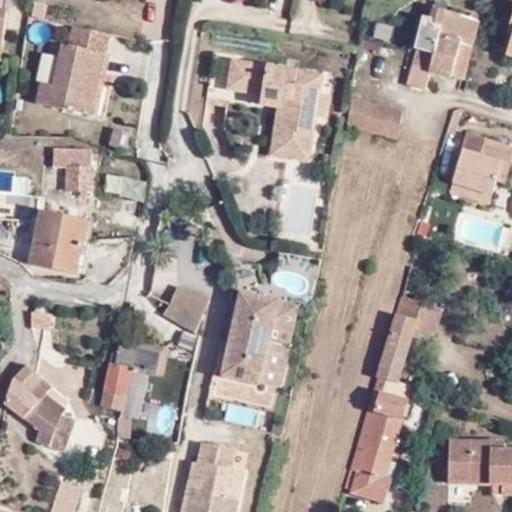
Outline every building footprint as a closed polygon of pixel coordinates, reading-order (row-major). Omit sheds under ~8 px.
[(414,68),(408,86),(424,91),(429,73),(451,80),(451,79),(462,47),(440,39),(449,16),(447,15),(434,10),(421,50),(414,68)] [(482,28),(452,17),(449,16),(440,39),(462,47),(451,79),(464,84),(482,28)] [(105,38),(70,31),(66,53),(58,51),(52,92),(39,90),(36,110),(90,120),(105,38)] [(315,118),(318,96),(320,78),(231,64),(227,91),(261,97),(279,100),(278,110),(274,131),(311,137),(315,118)] [(327,97),(318,96),(315,118),(323,120),(327,97)] [(259,107),(278,110),(279,100),(261,97),(259,107)] [(365,117),(368,105),(352,101),(345,130),(395,141),(397,132),(399,127),(365,117)] [(365,117),(399,127),(403,113),(368,105),(365,117)] [(128,132),(113,130),(110,147),(125,150),(128,132)] [(306,164),(311,137),(274,131),(269,157),(306,164)] [(489,196),(494,182),(500,163),(508,165),(511,151),(511,148),(467,134),(451,184),(489,196)] [(54,169),(71,169),(71,154),(71,152),(54,152),(54,169)] [(89,154),(71,154),(71,169),(71,191),(90,191),(89,154)] [(502,185),(508,165),(500,163),(494,182),(502,185)] [(125,175),(110,172),(107,188),(122,191),(125,175)] [(487,204),(489,196),(451,184),(448,193),(487,204)] [(89,215),(42,207),(32,264),(77,273),(89,215)] [(207,301),(176,289),(169,305),(162,320),(194,334),(207,301)] [(298,308),(242,296),(222,377),(279,390),(298,308)] [(398,384),(404,362),(414,331),(430,336),(434,337),(442,312),(404,299),(379,379),(398,384)] [(56,317),(35,315),(35,328),(54,331),(56,317)] [(414,331),(404,362),(420,367),(430,336),(414,331)] [(122,416),(123,409),(132,370),(149,373),(156,375),(161,352),(122,344),(117,367),(112,366),(103,411),(122,416)] [(29,368),(19,378),(17,379),(7,403),(45,428),(39,441),(65,452),(78,418),(59,411),(41,399),(53,382),(29,368)] [(132,370),(123,409),(141,412),(149,373),(132,370)] [(398,384),(379,379),(378,384),(410,392),(411,388),(410,388),(398,384)] [(385,480),(410,392),(378,384),(353,472),(359,474),(353,494),(384,503),(390,481),(385,480)] [(227,404),(224,417),(257,425),(260,412),(227,404)] [(136,419),(123,418),(122,439),(135,441),(136,419)] [(200,487),(188,484),(181,511),(234,511),(244,474),(231,471),(235,451),(203,443),(198,463),(205,465),(200,487)] [(505,447),(451,445),(450,487),(504,488),(504,498),(511,498),(511,454),(505,454),(505,447)] [(193,462),(188,484),(200,487),(205,465),(198,463),(193,462)] [(73,511),(82,488),(60,480),(49,511),(73,511)]
